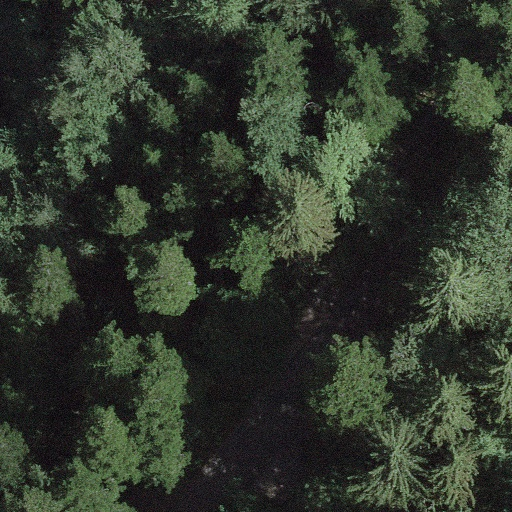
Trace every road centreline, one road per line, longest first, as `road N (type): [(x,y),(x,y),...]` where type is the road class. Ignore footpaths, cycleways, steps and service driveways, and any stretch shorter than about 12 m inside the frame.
road 1 (unclassified): [(511,158),(396,264),(208,511)]
road 2 (track): [(511,21),(355,245),(332,303),(339,346)]
